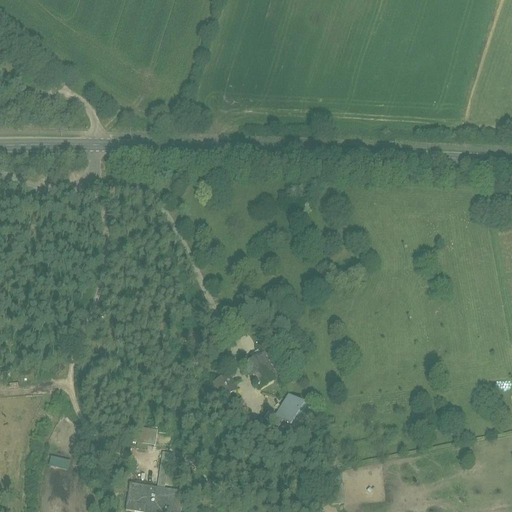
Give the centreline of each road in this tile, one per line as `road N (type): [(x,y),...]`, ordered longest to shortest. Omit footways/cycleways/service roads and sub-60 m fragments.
road 1 (tertiary): [(94,146),(511,161)]
road 2 (residential): [(0,171),(49,186),(78,185),(96,166),(94,146)]
